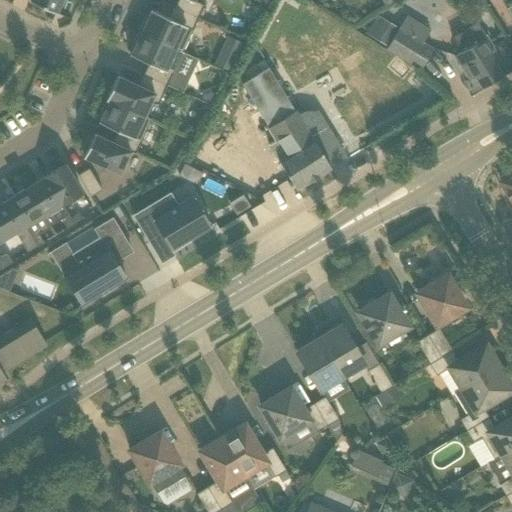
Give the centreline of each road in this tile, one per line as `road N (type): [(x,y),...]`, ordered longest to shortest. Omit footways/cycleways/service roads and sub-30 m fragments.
road 1 (tertiary): [(0,436),(440,168)]
road 2 (residential): [(511,288),(440,168)]
road 3 (residential): [(0,158),(48,131),(81,58)]
